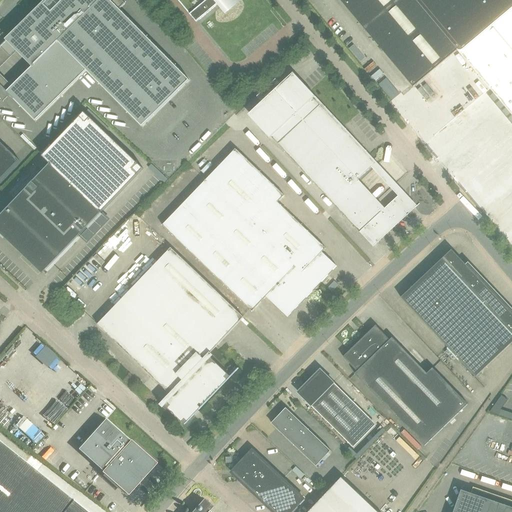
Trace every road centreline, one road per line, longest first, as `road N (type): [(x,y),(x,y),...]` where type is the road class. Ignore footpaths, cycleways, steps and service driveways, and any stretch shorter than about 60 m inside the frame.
road 1 (unknown): [(317,340),(415,444),(433,448),(471,401),(365,293)]
road 2 (unclassified): [(456,213),(372,286),(194,467)]
road 3 (unknown): [(294,363),(169,241),(155,239),(64,345)]
road 4 (unclassified): [(282,0),(456,213)]
road 5 (unclassified): [(194,467),(0,284)]
road 6 (unknown): [(389,272),(248,121),(245,103),(260,92)]
road 7 (unknown): [(372,286),(246,143)]
road 8 (unknown): [(144,140),(86,90),(38,134),(0,105)]
road 9 (unknown): [(173,0),(232,72),(285,35)]
road 10 (unknown): [(144,140),(173,154),(217,108),(206,87)]
